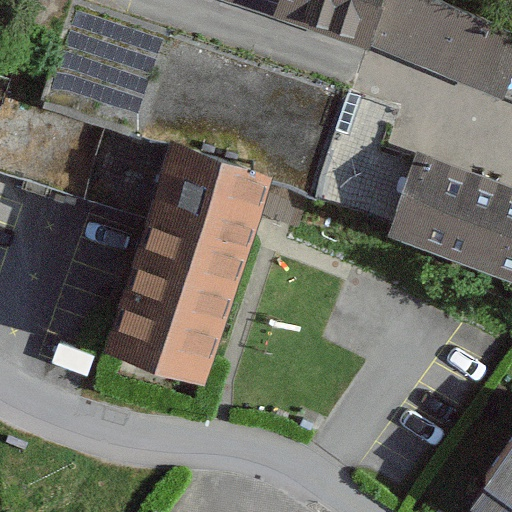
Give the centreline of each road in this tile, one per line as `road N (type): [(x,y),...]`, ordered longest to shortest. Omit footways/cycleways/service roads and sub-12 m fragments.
road 1 (residential): [(0,385),(49,416),(114,441),(236,445),(273,456),(354,511)]
road 2 (residential): [(162,0),(511,119)]
